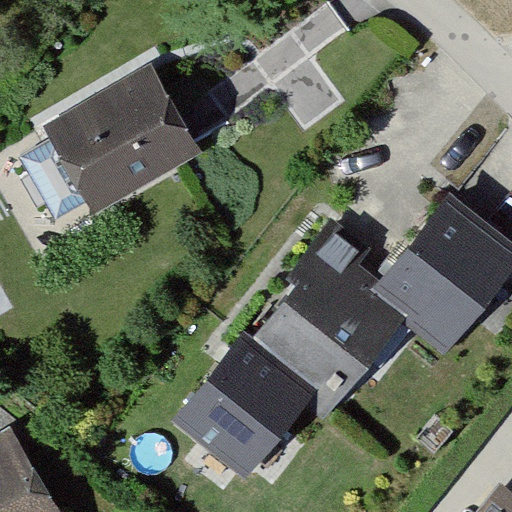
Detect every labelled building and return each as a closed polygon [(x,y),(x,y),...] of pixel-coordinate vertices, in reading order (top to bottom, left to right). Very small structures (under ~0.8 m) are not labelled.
[(155,57),(44,112),(91,207),(203,152),(155,57)] [(511,262),(511,237),(444,186),(377,274),(368,286),(403,314),(448,347),(511,262)] [(313,384),(300,402),(323,418),(403,314),(368,286),(377,274),(325,236),(250,337),(313,384)] [(250,337),(240,329),(173,418),(246,473),(300,402),(313,384),(250,337)] [(0,511),(57,511),(3,424),(0,426),(0,511)] [(511,511),(511,489),(498,479),(472,511),(511,511)]
